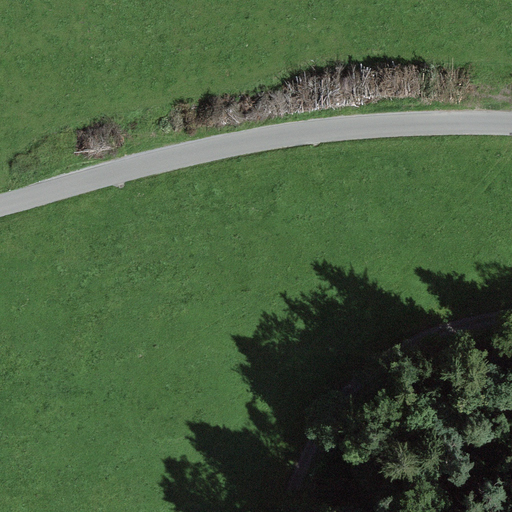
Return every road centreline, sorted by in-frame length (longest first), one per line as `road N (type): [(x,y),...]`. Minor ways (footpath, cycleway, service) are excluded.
road 1 (unclassified): [(511,124),(317,133),(186,155),(0,206)]
road 2 (track): [(288,511),(324,416),(345,391),(389,353),(511,313)]
